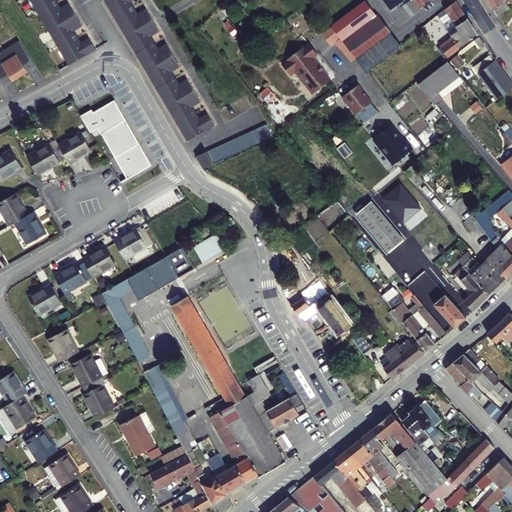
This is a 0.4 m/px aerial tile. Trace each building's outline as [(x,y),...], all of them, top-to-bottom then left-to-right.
[(31,0),(38,11),(55,2),(53,0),(31,0)] [(105,0),(115,17),(132,8),(128,1),(129,0),(130,0),(131,1),(131,0),(105,0)] [(382,0),(391,10),(404,0),(382,0)] [(477,34),(456,0),(445,9),(459,29),(452,34),(454,38),(439,49),(442,53),(444,51),(448,57),(477,34)] [(488,0),(493,8),(506,1),(505,0),(488,0)] [(375,15),(365,1),(332,27),(318,37),(328,50),(332,47),(347,66),(352,63),(392,32),(377,13),(375,15)] [(506,1),(493,8),(498,15),(510,8),(506,1)] [(55,2),(38,11),(49,29),(75,13),(69,2),(60,6),(61,8),(59,9),(55,2)] [(132,8),(115,17),(125,35),(152,19),(146,8),(138,13),(138,14),(136,15),(132,8)] [(49,29),(59,46),(75,36),(71,29),(73,28),(74,29),(82,24),(75,13),(49,29)] [(125,35),(136,53),(152,43),(148,36),(150,34),(151,36),(159,31),(152,19),(125,35)] [(392,32),(352,63),(362,76),(367,72),(368,71),(401,44),(392,32)] [(75,36),(59,46),(69,64),(96,48),(89,36),(81,41),(82,42),(79,44),(75,36)] [(479,36),(474,39),(480,47),(485,44),(484,42),(479,36)] [(4,50),(18,72),(25,67),(27,71),(35,66),(19,40),(4,50)] [(152,43),(136,53),(146,70),(173,54),(166,42),(158,47),(159,48),(156,50),(152,43)] [(310,43),(305,46),(287,59),(287,60),(283,63),(291,74),(296,71),(305,83),(304,84),(312,93),(312,92),(313,93),(331,79),(313,57),(318,53),(310,43)] [(11,76),(18,72),(4,50),(0,51),(0,76),(2,81),(5,85),(13,80),(11,76)] [(146,70),(156,87),(173,78),(168,70),(171,69),(172,71),(180,66),(173,54),(146,70)] [(511,86),(511,81),(496,59),(478,72),(497,98),(511,86)] [(459,75),(448,61),(418,84),(434,102),(441,97),(437,92),(459,75)] [(173,78),(156,87),(166,105),(193,89),(186,77),(178,82),(179,84),(177,85),(173,78)] [(346,104),(354,114),(362,108),(364,109),(365,106),(370,102),(362,91),(363,90),(358,84),(342,96),(347,103),(346,104)] [(166,105),(177,122),(193,112),(189,105),(191,104),(192,105),(200,100),(193,89),(166,105)] [(90,107),(79,113),(89,129),(94,126),(99,134),(100,133),(122,121),(124,119),(120,111),(118,113),(115,106),(117,105),(113,99),(92,110),(90,107)] [(193,112),(177,122),(187,140),(214,124),(207,112),(199,117),(200,118),(197,120),(193,112)] [(132,136),(134,135),(124,119),(122,121),(132,136)] [(114,157),(133,146),(138,143),(134,135),(132,136),(122,121),(100,133),(114,157)] [(196,155),(203,168),(273,136),(267,124),(196,155)] [(394,164),(413,149),(406,140),(404,141),(391,125),(373,139),(394,164)] [(91,151),(81,132),(58,144),(69,163),(91,151)] [(138,154),(143,151),(138,143),(133,146),(138,154)] [(59,162),(49,144),(27,156),(37,174),(59,162)] [(133,146),(114,157),(127,178),(151,164),(143,151),(138,154),(133,146)] [(0,180),(22,168),(12,150),(0,156),(0,180)] [(422,164),(418,161),(405,171),(428,197),(435,191),(416,170),(422,164)] [(403,223),(421,209),(401,184),(384,197),(403,223)] [(511,226),(511,237),(504,246),(511,253),(511,192),(510,190),(487,209),(492,216),(497,212),(511,226)] [(15,222),(28,215),(15,193),(0,201),(0,220),(5,218),(10,225),(15,222)] [(177,215),(189,226),(202,213),(190,201),(177,215)] [(339,201),(317,212),(323,223),(344,213),(339,201)] [(403,241),(371,203),(357,214),(390,253),(403,241)] [(475,217),(491,239),(497,234),(489,219),(492,216),(487,209),(486,209),(475,217)] [(28,215),(15,222),(28,243),(45,234),(33,212),(28,215)] [(176,217),(166,226),(176,238),(185,229),(176,217)] [(138,232),(137,229),(115,241),(125,259),(132,255),(136,261),(150,253),(147,246),(138,232)] [(153,243),(145,229),(138,232),(147,246),(153,243)] [(227,249),(218,233),(169,261),(166,256),(127,278),(130,280),(133,283),(134,286),(134,289),(139,299),(213,257),(227,249)] [(486,258),(487,259),(496,268),(493,271),(502,280),(511,270),(511,253),(504,246),(502,244),(497,234),(491,239),(498,247),(486,258)] [(115,264),(105,247),(83,259),(93,276),(115,264)] [(458,260),(463,265),(472,257),(467,251),(458,260)] [(484,261),(493,271),(496,268),(487,259),(484,261)] [(477,262),(468,271),(489,294),(502,280),(493,271),(484,261),(481,265),(477,262)] [(87,280),(76,263),(55,275),(64,293),(87,280)] [(473,310),(489,294),(468,271),(463,265),(453,275),(456,278),(458,276),(472,291),(464,299),(473,310)] [(353,324),(322,283),(303,297),(298,290),(289,297),(288,300),(299,315),(315,303),(339,334),(353,324)] [(61,303),(51,284),(28,296),(39,315),(61,303)] [(113,290),(113,286),(103,292),(124,333),(135,326),(119,297),(116,295),(114,293),(113,290)] [(392,309),(402,322),(412,314),(401,300),(403,299),(397,292),(386,301),(392,309)] [(96,306),(106,302),(102,293),(92,297),(96,306)] [(454,327),(466,317),(446,294),(434,303),(454,327)] [(237,380),(189,296),(172,306),(225,397),(229,405),(246,396),(237,380)] [(402,322),(417,341),(426,351),(435,343),(419,324),(426,319),(441,338),(447,333),(423,305),(412,314),(402,322)] [(399,324),(402,322),(392,309),(389,311),(399,324)] [(511,315),(510,314),(488,333),(497,343),(498,342),(503,336),(509,342),(511,339),(511,315)] [(151,356),(135,326),(124,333),(144,371),(149,369),(144,359),(151,356)] [(78,352),(66,329),(48,339),(59,361),(78,352)] [(372,347),(361,332),(353,338),(363,354),(372,347)] [(234,349),(242,363),(261,352),(254,338),(234,349)] [(426,351),(417,341),(412,345),(407,339),(399,345),(396,341),(394,343),(395,345),(391,348),(393,351),(381,361),(385,366),(384,367),(392,378),(426,351)] [(471,348),(453,363),(473,383),(477,378),(490,392),(493,389),(510,403),(511,399),(511,392),(500,381),(499,382),(497,381),(499,378),(487,365),(482,370),(475,363),(480,358),(471,348)] [(72,363),(83,386),(98,378),(101,376),(90,354),(72,363)] [(487,365),(480,358),(475,363),(482,370),(487,365)] [(483,394),(473,383),(453,363),(446,369),(470,395),(472,392),(478,399),(483,394)] [(178,412),(154,366),(149,369),(144,371),(168,416),(178,412)] [(0,389),(9,404),(21,396),(26,393),(13,371),(0,379),(0,389)] [(286,387),(291,384),(284,372),(280,375),(286,387)] [(385,383),(377,372),(366,379),(373,392),(385,383)] [(255,391),(247,396),(252,405),(256,402),(270,394),(259,374),(249,380),(255,391)] [(98,378),(83,386),(87,393),(84,394),(96,416),(108,410),(114,407),(98,378)] [(256,402),(252,405),(268,433),(299,415),(296,410),(304,406),(291,384),(286,387),(293,398),(263,415),(256,402)] [(35,417),(21,396),(9,404),(4,407),(17,428),(35,417)] [(252,405),(247,396),(246,396),(229,405),(210,417),(228,448),(240,442),(259,474),(259,476),(261,475),(285,461),(268,433),(252,405)] [(402,424),(433,462),(440,457),(432,448),(430,450),(423,441),(430,436),(424,429),(432,422),(434,425),(442,419),(426,400),(410,412),(408,410),(400,416),(405,422),(402,424)] [(503,411),(493,402),(485,410),(495,421),(503,411)] [(511,408),(499,424),(503,429),(511,418),(511,408)] [(182,420),(178,412),(168,416),(178,436),(189,429),(184,419),(182,420)] [(397,457),(402,462),(429,495),(437,487),(447,479),(448,478),(433,462),(402,424),(393,412),(373,428),(381,437),(382,438),(389,433),(396,441),(398,439),(407,449),(397,457)] [(153,447),(137,416),(120,425),(136,456),(153,447)] [(373,428),(360,439),(393,478),(399,474),(380,451),(385,447),(378,439),(381,437),(373,428)] [(56,451),(42,429),(25,440),(39,462),(56,451)] [(227,495),(226,493),(206,461),(199,465),(190,447),(196,443),(189,429),(178,436),(187,454),(212,503),(227,495)] [(289,449),(282,435),(277,438),(284,452),(289,449)] [(347,449),(354,459),(357,457),(363,464),(369,459),(379,472),(379,475),(373,480),(379,489),(393,478),(360,439),(347,449)] [(467,459),(475,467),(481,473),(483,471),(477,465),(487,455),(490,457),(481,466),(485,469),(500,453),(487,439),(467,459)] [(237,464),(246,482),(259,474),(240,442),(228,448),(237,464)] [(352,460),(354,459),(347,449),(335,459),(377,511),(380,511),(382,511),(384,510),(381,506),(382,505),(365,484),(367,482),(357,470),(359,468),(352,460)] [(219,453),(206,461),(226,493),(237,487),(227,469),(220,473),(215,464),(222,459),(219,453)] [(80,475),(66,454),(43,468),(57,489),(80,475)] [(212,503),(187,454),(150,473),(157,487),(186,472),(199,497),(195,499),(194,498),(174,508),(175,511),(202,511),(201,509),(212,503)] [(397,467),(402,462),(397,457),(392,461),(397,467)] [(495,479),(511,465),(504,457),(477,483),(483,490),(491,483),(495,479)] [(377,511),(335,459),(314,476),(322,485),(332,476),(347,495),(337,502),(345,511),(377,511)] [(475,467),(467,459),(450,476),(458,484),(475,467)] [(227,469),(237,487),(246,482),(237,464),(227,469)] [(511,479),(511,465),(495,479),(500,486),(502,489),(511,479)] [(322,485),(314,476),(289,496),(307,511),(308,511),(345,511),(337,502),(329,493),(325,496),(320,493),(325,488),(322,485)] [(393,478),(379,489),(383,493),(396,482),(393,478)] [(454,486),(447,479),(437,487),(445,495),(454,486)] [(500,486),(495,479),(491,483),(497,489),(500,486)] [(511,479),(502,489),(506,494),(511,501),(511,479)] [(82,511),(92,506),(78,485),(56,500),(63,511),(82,511)] [(502,489),(500,486),(497,489),(483,503),(485,504),(489,509),(498,500),(499,501),(506,494),(502,489)] [(469,493),(463,487),(446,503),(453,509),(469,493)] [(308,511),(307,511),(289,496),(269,511),(308,511)]
